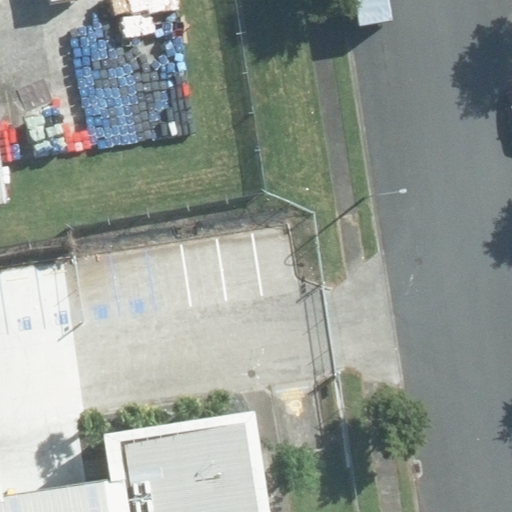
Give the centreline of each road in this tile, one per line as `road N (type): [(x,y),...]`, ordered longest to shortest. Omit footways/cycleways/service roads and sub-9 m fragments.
road 1 (unclassified): [(511,502),(437,0)]
road 2 (unknown): [(0,299),(473,238)]
